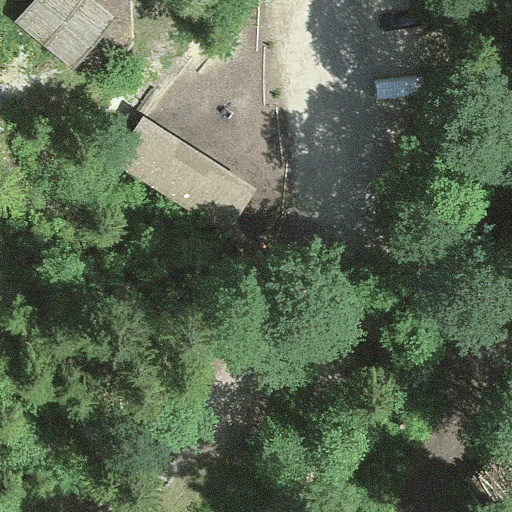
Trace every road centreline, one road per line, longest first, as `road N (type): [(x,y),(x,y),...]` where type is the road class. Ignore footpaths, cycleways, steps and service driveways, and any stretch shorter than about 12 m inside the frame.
road 1 (track): [(118,511),(195,426),(332,223),(374,187)]
road 2 (unclassified): [(346,0),(378,215)]
road 3 (unclassified): [(511,351),(458,310),(378,215)]
